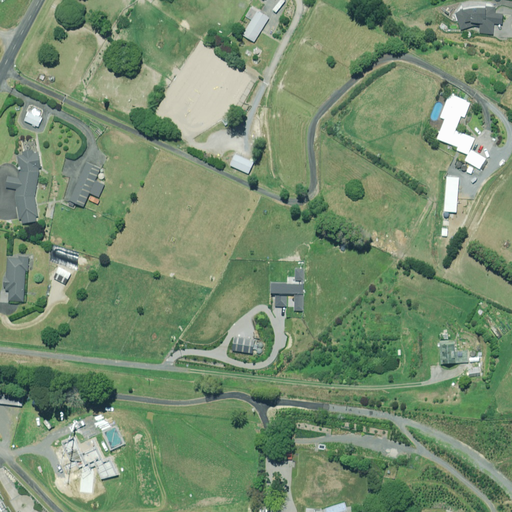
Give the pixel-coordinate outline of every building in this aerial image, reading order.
[(270,19),(259,12),(252,7),(246,17),(253,21),(244,35),(255,42),(270,19)] [(481,35),(496,36),(496,24),(505,25),(506,14),(497,14),(497,8),(487,7),(487,9),(466,7),(456,14),(461,30),(481,31),(481,35)] [(469,102),(456,97),(439,139),(460,148),(459,151),(469,155),(476,140),(457,132),(469,102)] [(43,119),(30,112),(26,121),(40,127),(43,119)] [(233,122),(230,117),(223,121),(227,126),(233,122)] [(242,146),(229,142),(227,146),(241,150),(242,146)] [(41,168),(42,167),(41,154),(35,155),(33,150),(23,152),(24,156),(19,157),(20,170),(21,170),(20,178),(9,177),(7,187),(17,190),(20,220),(22,219),(22,224),(38,222),(37,218),(39,217),(36,195),(41,168)] [(480,170),(487,159),(473,150),(466,161),(480,170)] [(252,161),(237,154),(231,166),(250,175),(257,160),(253,158),(252,161)] [(101,171),(94,168),(87,165),(71,201),(85,207),(90,195),(91,194),(100,198),(105,185),(97,182),(101,171)] [(461,179),(449,178),(446,212),(458,213),(461,179)] [(30,271),(31,258),(20,257),(20,258),(9,258),(8,277),(6,277),(5,291),(10,291),(10,302),(25,302),(27,271),(30,271)] [(288,283),(273,283),(272,294),(276,294),(276,307),(288,307),(288,295),(296,295),(295,311),(304,311),(306,270),(297,269),(296,278),(289,278),(288,283)] [(258,340),(235,338),(233,351),(256,354),(258,340)] [(468,352),(457,353),(457,345),(441,345),(442,365),(458,364),(480,362),(480,358),(469,359),(468,352)]
